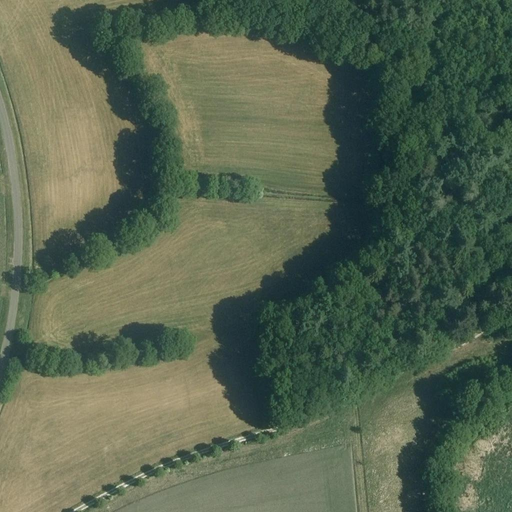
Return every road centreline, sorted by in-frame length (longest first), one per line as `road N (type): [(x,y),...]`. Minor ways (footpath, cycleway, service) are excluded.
road 1 (track): [(75,511),(175,462),(303,419),(486,329)]
road 2 (unclassified): [(0,371),(17,270),(14,182),(0,110)]
